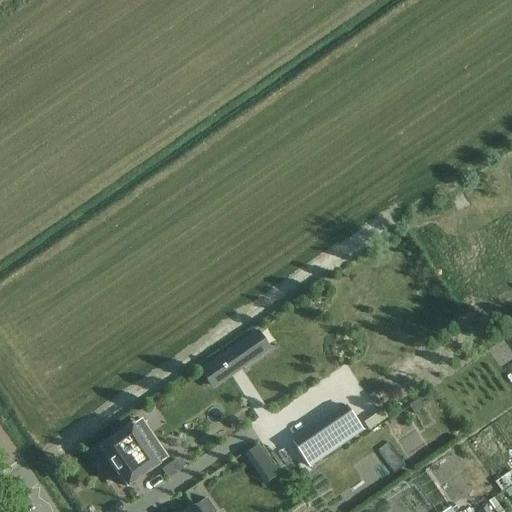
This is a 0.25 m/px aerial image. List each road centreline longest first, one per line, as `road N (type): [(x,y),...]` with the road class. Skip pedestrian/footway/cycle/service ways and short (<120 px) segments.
road 1 (residential): [(128,252),(459,20)]
road 2 (residential): [(329,0),(197,95),(84,149)]
road 3 (residential): [(17,0),(84,149)]
road 4 (residential): [(0,342),(128,252)]
